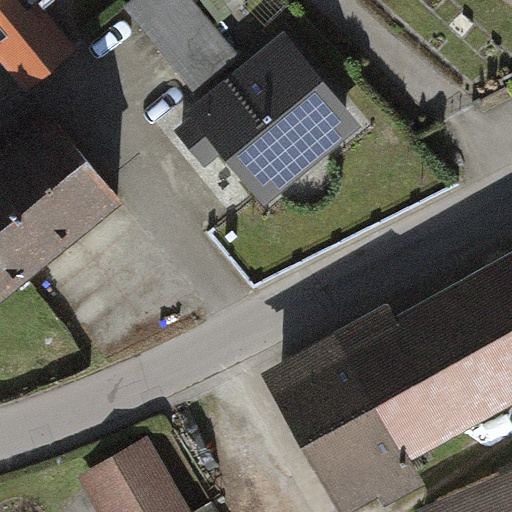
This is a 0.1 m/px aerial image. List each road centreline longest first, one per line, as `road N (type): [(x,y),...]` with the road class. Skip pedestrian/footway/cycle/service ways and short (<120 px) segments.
road 1 (residential): [(511,188),(205,357),(0,433)]
road 2 (track): [(401,511),(511,424)]
